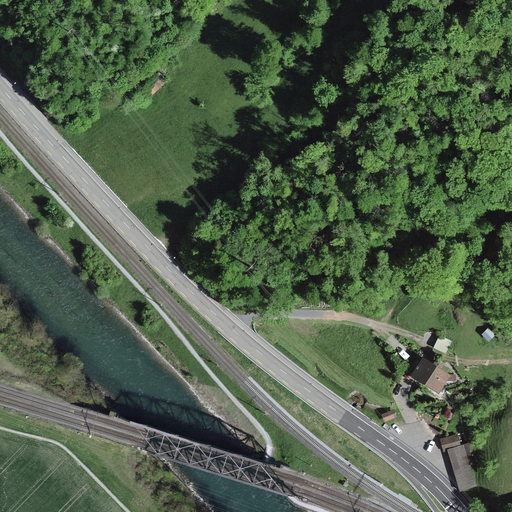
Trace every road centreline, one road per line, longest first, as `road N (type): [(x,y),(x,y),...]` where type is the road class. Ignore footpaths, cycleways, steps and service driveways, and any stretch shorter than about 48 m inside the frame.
road 1 (primary): [(0,86),(227,325),(414,467),(458,511)]
road 2 (track): [(511,207),(458,271),(411,282),(381,326)]
road 3 (track): [(381,326),(452,361),(511,362)]
